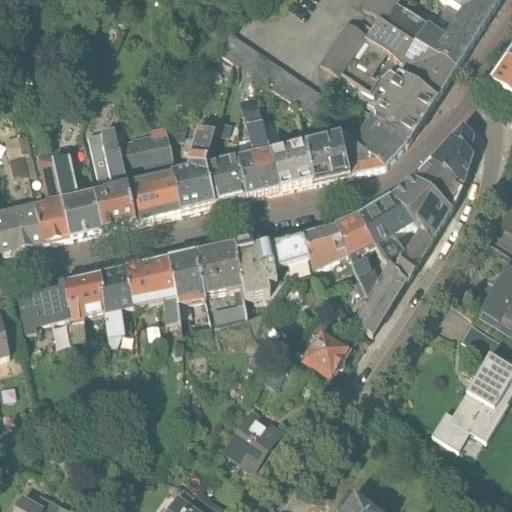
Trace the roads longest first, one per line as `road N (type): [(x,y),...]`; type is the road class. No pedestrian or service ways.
road 1 (residential): [(466,107),(376,192),(0,284)]
road 2 (residential): [(466,107),(491,127),(493,139),(484,199),(467,236),(370,389),(270,511)]
